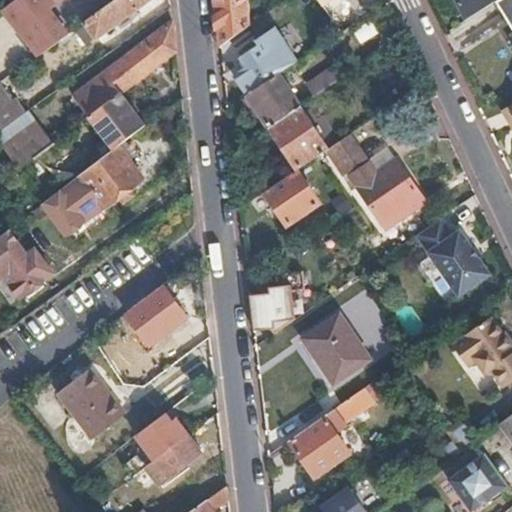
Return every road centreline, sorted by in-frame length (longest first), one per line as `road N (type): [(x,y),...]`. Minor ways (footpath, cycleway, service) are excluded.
road 1 (tertiary): [(217,247),(250,511)]
road 2 (residential): [(0,388),(185,256),(217,247)]
road 3 (residential): [(400,0),(511,231)]
road 4 (tertiary): [(189,0),(217,247)]
